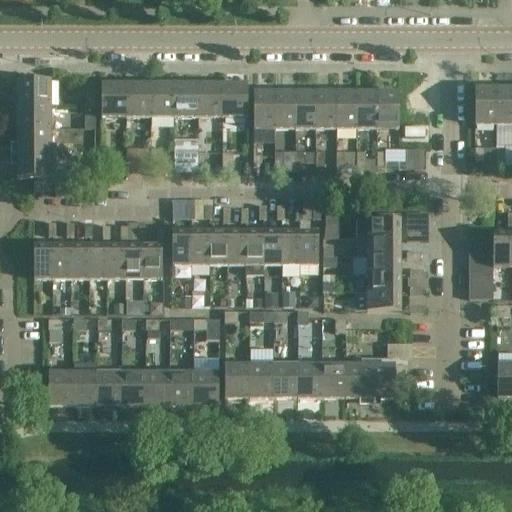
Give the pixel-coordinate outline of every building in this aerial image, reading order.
[(50,83),(17,83),(17,108),(50,108),(50,83)] [(101,87),(101,122),(126,122),(126,87),(101,87)] [(150,122),(150,87),(126,87),(126,122),(150,122)] [(174,122),(174,87),(150,87),(150,122),(174,122)] [(174,87),(174,122),(198,122),(198,87),(174,87)] [(222,122),(222,87),(198,87),(198,122),(222,122)] [(247,122),(247,87),(222,87),(222,122),(247,122)] [(511,129),(511,90),(496,91),(496,129),(511,129)] [(496,129),(496,91),(474,91),(474,129),(496,129)] [(84,95),(84,108),(95,108),(95,95),(84,95)] [(253,95),(253,133),(274,133),(274,95),(253,95)] [(295,133),(295,95),(274,95),(274,133),(295,133)] [(315,133),(315,95),(295,95),(295,133),(315,133)] [(336,133),(336,95),(315,95),(315,133),(336,133)] [(356,133),(356,95),(336,95),(336,133),(356,133)] [(356,95),(356,133),(377,133),(377,95),(356,95)] [(377,133),(398,133),(398,95),(377,95),(377,133)] [(50,108),(17,108),(17,133),(50,132),(50,108)] [(84,118),(84,132),(95,132),(95,118),(84,118)] [(424,140),(424,130),(406,130),(404,130),(405,140),(424,140)] [(17,181),(32,181),(32,194),(50,194),(50,132),(17,133),(17,181)] [(101,152),(101,165),(112,165),(112,151),(101,152)] [(137,151),(126,151),(126,165),(137,165),(137,151)] [(150,151),(150,166),(161,166),(161,152),(150,151)] [(253,151),(253,165),(262,165),(262,151),(253,151)] [(474,151),(474,165),(483,165),(483,151),(474,151)] [(495,151),(496,165),(504,165),(504,151),(495,151)] [(405,153),(405,173),(425,173),(425,153),(405,153)] [(274,155),(275,169),(283,169),(283,155),(274,155)] [(304,155),(295,155),(295,169),(304,169),(304,155)] [(324,155),(315,155),(315,169),(324,169),(324,155)] [(336,169),(344,169),(344,155),(336,155),(336,169)] [(365,155),(356,155),(356,169),(365,169),(365,155)] [(376,155),(376,169),(385,169),(385,155),(376,155)] [(185,156),(174,156),(174,169),(185,169),(185,156)] [(198,156),(198,169),(209,169),(209,156),(198,156)] [(232,156),(222,156),(222,169),(232,169),(232,156)] [(55,198),(71,198),(71,173),(55,173),(55,198)] [(276,222),(285,222),(285,209),(276,209),(276,222)] [(400,242),(400,222),(356,222),(356,241),(365,241),(400,242)] [(48,226),(48,240),(56,240),(56,226),(48,226)] [(84,226),(84,240),(92,240),(92,226),(84,226)] [(65,227),(65,240),(74,240),(74,227),(65,227)] [(338,228),(326,228),(324,241),(338,242),(338,228)] [(102,229),(102,242),(110,242),(110,229),(102,229)] [(172,234),(172,269),(191,269),(191,234),(172,234)] [(191,234),(191,269),(209,270),(209,234),(191,234)] [(227,270),(227,249),(227,234),(209,234),(209,270),(227,270)] [(227,234),(227,249),(227,270),(245,270),(245,234),(227,234)] [(263,279),(263,270),(262,270),(262,234),(245,234),(245,270),(245,279),(263,279)] [(280,270),(280,249),(281,234),(262,234),(262,270),(263,270),(280,270)] [(281,234),(280,249),(280,270),(298,270),(298,235),(281,234)] [(318,270),(318,235),(298,235),(298,270),(318,270)] [(406,237),(406,245),(419,245),(419,237),(406,237)] [(511,271),(511,249),(511,237),(492,237),(492,241),(492,254),(492,266),(492,272),(511,271)] [(365,260),(400,260),(400,242),(365,241),(365,260)] [(492,241),(469,241),(468,241),(468,254),(492,254),(492,241)] [(33,249),(33,284),(52,284),(52,249),(33,249)] [(70,284),(70,249),(52,249),(52,284),(70,284)] [(88,284),(88,249),(70,249),(70,284),(88,284)] [(106,284),(106,249),(88,249),(88,284),(106,284)] [(124,283),(124,249),(106,249),(106,284),(124,283)] [(142,283),(142,249),(124,249),(124,283),(142,283)] [(161,283),(161,249),(142,249),(142,283),(161,283)] [(332,251),(323,251),(323,260),(332,260),(332,251)] [(468,266),(492,266),(492,254),(468,254),(468,266)] [(323,260),(322,260),(322,270),(323,270),(336,271),(336,260),(324,260),(323,260)] [(365,278),(400,278),(400,260),(365,260),(365,278)] [(468,278),(492,278),(492,272),(492,266),(468,266),(468,278)] [(365,296),(400,296),(400,278),(365,278),(365,296)] [(468,290),(492,290),(492,278),(468,278),(468,290)] [(492,290),(468,290),(468,303),(492,303),(492,290)] [(295,295),(282,295),(282,310),(295,310),(295,295)] [(278,296),(264,296),(264,310),(278,310),(278,296)] [(400,296),(365,296),(365,315),(400,315),(400,296)] [(180,299),(180,310),(190,310),(190,299),(180,299)] [(317,301),(308,301),(308,310),(317,310),(317,301)] [(142,318),(142,305),(126,305),(126,318),(142,318)] [(157,306),(145,306),(145,316),(157,316),(157,306)] [(114,307),(113,316),(124,316),(124,308),(114,307)] [(496,308),(496,319),(510,319),(510,309),(496,308)] [(224,315),(224,326),(237,325),(237,315),(224,315)] [(249,315),(249,325),(263,325),(263,315),(249,315)] [(273,315),(273,326),(287,326),(287,315),(273,315)] [(297,315),(297,328),(308,328),(308,315),(297,315)] [(61,323),(48,323),(48,334),(49,334),(61,334),(61,323)] [(73,323),(73,333),(86,334),(86,323),(73,323)] [(97,323),(97,334),(111,334),(111,323),(97,323)] [(121,323),(121,333),(135,333),(135,323),(121,323)] [(145,323),(145,333),(147,333),(159,333),(159,323),(145,323)] [(183,333),(183,323),(169,323),(169,333),(183,333)] [(192,323),(193,333),(206,333),(206,323),(192,323)] [(345,337),(345,323),(334,323),(334,337),(345,337)] [(159,333),(147,333),(147,342),(159,341),(159,333)] [(411,347),(387,347),(387,361),(387,363),(399,363),(411,363),(411,347)] [(224,367),(224,402),(249,402),(249,367),(224,367)] [(273,401),(273,367),(249,367),(249,402),(273,401)] [(297,401),(297,367),(273,367),(273,401),(297,401)] [(321,401),(321,367),(297,367),(297,401),(321,401)] [(345,401),(345,367),(321,367),(321,401),(345,401)] [(407,367),(399,367),(345,367),(345,401),(394,401),(394,385),(407,385),(407,367)] [(511,401),(511,367),(496,367),(496,402),(511,401)] [(73,375),(48,375),(48,409),(73,409),(73,375)] [(97,409),(97,375),(73,375),(73,409),(97,409)] [(121,409),(121,375),(97,375),(97,409),(121,409)] [(121,375),(121,409),(145,409),(145,375),(121,375)] [(169,409),(169,375),(145,375),(145,409),(169,409)] [(169,375),(169,409),(193,409),(193,375),(169,375)] [(218,409),(218,375),(193,375),(193,409),(218,409)]
